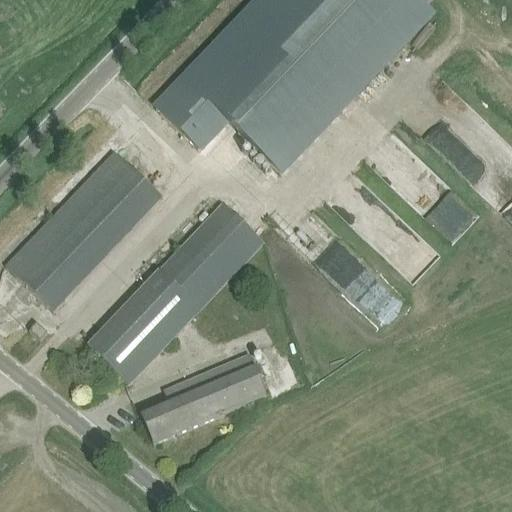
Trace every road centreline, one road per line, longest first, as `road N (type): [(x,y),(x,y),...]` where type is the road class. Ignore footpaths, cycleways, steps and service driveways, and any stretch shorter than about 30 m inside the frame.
road 1 (unclassified): [(0,182),(177,0)]
road 2 (unclassified): [(182,511),(0,359)]
